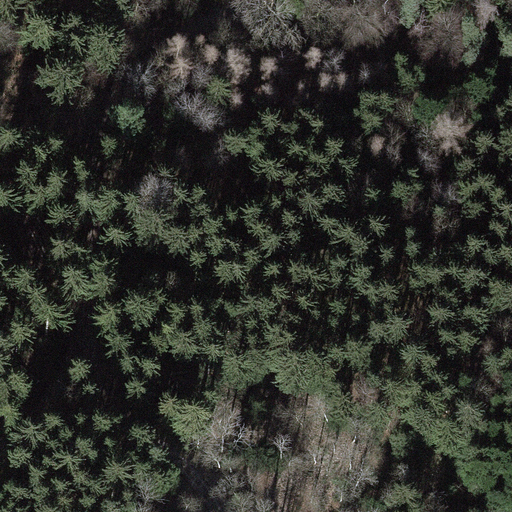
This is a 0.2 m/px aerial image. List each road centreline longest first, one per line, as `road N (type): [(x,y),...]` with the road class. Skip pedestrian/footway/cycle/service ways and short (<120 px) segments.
road 1 (track): [(86,148),(96,206),(77,358),(40,419),(0,452)]
road 2 (track): [(269,0),(154,54),(86,148)]
road 3 (track): [(222,511),(180,455),(133,425),(77,358)]
road 4 (track): [(0,208),(77,358)]
